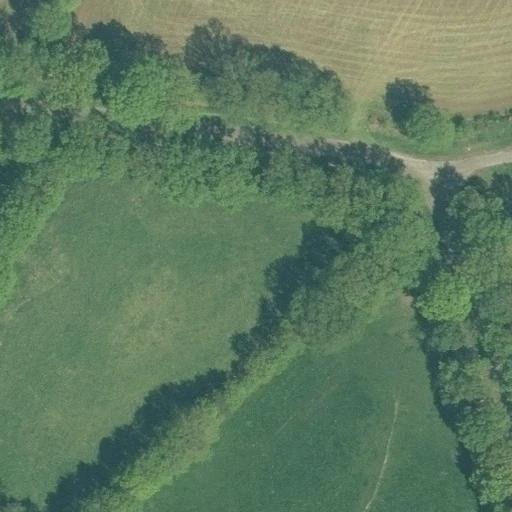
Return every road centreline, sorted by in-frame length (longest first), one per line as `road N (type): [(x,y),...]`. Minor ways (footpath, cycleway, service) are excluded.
road 1 (unclassified): [(435,190),(369,155),(0,102)]
road 2 (unclassified): [(511,405),(435,190)]
